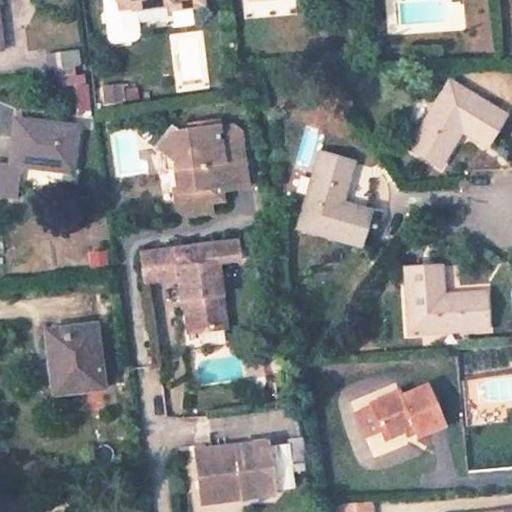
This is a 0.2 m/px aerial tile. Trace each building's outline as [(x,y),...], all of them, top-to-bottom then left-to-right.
[(197,11),(195,0),(95,0),(101,44),(101,45),(102,46),(104,48),(105,49),(108,49),(128,46),(131,45),(132,44),(133,42),(133,41),(133,40),(130,14),(184,7),(184,12),(197,11)] [(238,0),(239,5),(259,4),(259,10),(284,9),(284,0),(238,0)] [(52,50),(54,67),(77,65),(76,48),(52,50)] [(69,109),(87,108),(85,72),(67,73),(69,109)] [(136,100),(135,81),(98,83),(99,102),(136,100)] [(437,166),(455,137),(482,151),(501,118),(447,85),(407,148),(437,166)] [(69,175),(74,128),(15,121),(11,160),(0,158),(0,193),(19,195),(22,170),(69,175)] [(172,220),(186,219),(186,212),(198,210),(216,208),(215,198),(241,196),(235,143),(229,139),(214,141),(214,133),(177,137),(172,144),(163,137),(148,157),(161,166),(165,202),(162,203),(163,213),(172,220)] [(373,216),(340,205),(350,164),(319,155),(298,229),(365,249),(373,216)] [(199,218),(198,210),(186,212),(186,219),(199,218)] [(235,261),(232,240),(226,240),(135,252),(139,283),(174,279),(177,301),(180,300),(184,334),(223,329),(214,263),(235,261)] [(104,249),(84,251),(87,269),(106,266),(104,249)] [(444,296),(441,265),(409,266),(413,329),(492,326),(490,295),(444,296)] [(95,393),(86,330),(39,336),(42,372),(53,371),(56,399),(95,393)] [(455,433),(436,392),(407,401),(405,397),(376,406),(391,446),(420,436),(423,444),(455,433)] [(194,502),(240,497),(242,508),(273,505),(265,446),(189,455),(194,502)] [(212,511),(242,508),(240,497),(194,502),(195,511),(212,511)] [(374,511),(373,497),(340,499),(341,511),(374,511)]
